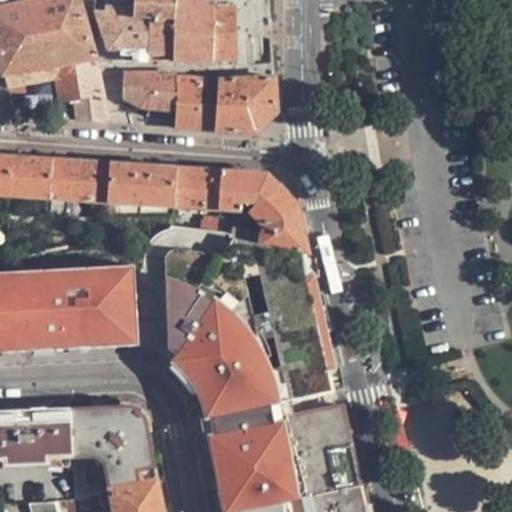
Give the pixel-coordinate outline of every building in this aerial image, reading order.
[(73,90),(77,119),(109,121),(103,84),(80,0),(33,0),(0,8),(0,57),(4,74),(82,61),(86,87),(73,90)] [(127,5),(126,0),(107,0),(107,12),(99,12),(109,48),(122,48),(122,60),(149,61),(150,18),(135,17),(135,5),(127,5)] [(175,0),(135,0),(135,5),(135,17),(150,18),(175,19),(176,1),(175,0)] [(212,0),(207,0),(207,5),(192,3),(192,62),(213,64),(213,60),(212,8),(212,0)] [(174,60),(192,62),(192,3),(176,1),(175,19),(174,60)] [(253,7),(234,8),(236,59),(253,58),(253,7)] [(213,60),(236,59),(234,8),(212,8),(213,60)] [(150,18),(149,61),(174,60),(175,19),(150,18)] [(143,108),(177,110),(179,77),(177,77),(177,73),(124,74),(124,96),(143,108)] [(176,128),(196,129),(199,79),(192,78),(192,75),(189,75),(180,75),(179,77),(177,110),(176,128)] [(275,77),(219,81),(216,131),(256,134),(277,112),(275,77)] [(196,129),(216,131),(219,81),(199,79),(196,129)] [(0,195),(14,196),(16,158),(0,157),(0,195)] [(14,196),(50,198),(52,161),(16,158),(14,196)] [(50,198),(108,202),(110,164),(52,161),(50,198)] [(108,202),(175,206),(177,169),(110,164),(108,202)] [(175,206),(219,209),(221,172),(177,169),(175,206)] [(242,203),(258,203),(278,186),(268,175),(221,172),(219,209),(242,211),(242,203)] [(265,226),(263,235),(260,245),(282,249),(307,255),(310,255),(298,206),(278,186),(258,203),(250,211),(265,226)] [(231,228),(263,235),(265,226),(250,211),(231,228)] [(165,246),(168,359),(170,361),(177,366),(185,374),(194,385),(201,401),(205,418),(285,402),(319,395),(313,366),(329,363),(324,342),(322,339),(321,338),(320,335),(318,334),(317,332),(315,328),(315,326),(314,324),(313,322),(312,319),(311,317),(311,315),(310,312),(318,310),(313,289),(318,288),(310,255),(307,255),(282,249),(260,245),(239,241),(235,260),(165,246)] [(342,390),(318,288),(313,289),(318,310),(310,312),(311,315),(311,317),(312,319),(313,322),(314,324),(315,326),(315,328),(317,332),(318,334),(320,335),(321,338),(322,339),(324,342),(329,363),(313,366),(319,395),(342,390)] [(108,296),(46,298),(47,329),(54,329),(55,350),(100,348),(99,335),(110,334),(108,296)] [(208,433),(288,415),(287,409),(285,402),(205,418),(207,426),(208,433)] [(306,498),(361,486),(344,404),(288,415),(306,498)] [(110,486),(110,488),(156,474),(144,417),(129,407),(70,409),(73,456),(85,456),(96,455),(107,465),(110,486)] [(0,458),(73,456),(70,409),(0,411),(0,458)] [(306,498),(288,415),(208,433),(219,496),(224,495),(226,511),(239,511),(283,503),(306,498)] [(89,484),(85,456),(73,456),(75,499),(100,491),(99,483),(89,484)] [(109,490),(113,511),(163,511),(156,474),(110,488),(109,490)] [(366,511),(361,486),(306,498),(283,503),(285,511),(366,511)] [(89,511),(102,509),(100,491),(75,499),(55,503),(57,511),(89,511)] [(57,511),(55,503),(28,504),(31,511),(57,511)] [(285,511),(283,503),(239,511),(285,511)]
